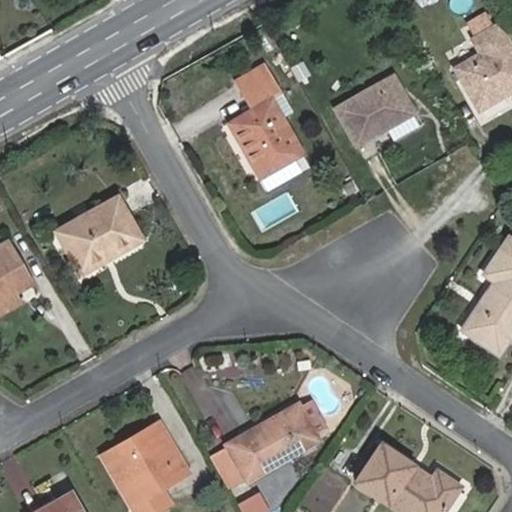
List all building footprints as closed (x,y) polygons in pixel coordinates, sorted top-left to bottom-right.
[(511,47),(500,27),(496,30),(488,17),(471,27),(478,40),(474,42),(482,56),(460,69),(483,109),(511,92),(511,47)] [(296,42),(304,58),(324,47),(317,32),(296,42)] [(302,154),(279,113),(272,100),(282,94),(264,63),(240,77),(259,108),(231,124),(261,176),(284,163),(302,154)] [(358,144),(412,112),(393,80),(338,110),(358,144)] [(279,113),(289,106),(282,94),(272,100),(279,113)] [(291,177),(309,166),(302,154),(284,163),(291,177)] [(118,198),(58,231),(79,268),(110,250),(113,255),(141,239),(118,198)] [(467,328),(500,351),(511,332),(511,242),(509,241),(487,274),(498,281),(487,297),(492,301),(486,311),(480,307),(467,328)] [(0,300),(11,295),(29,284),(7,243),(0,247),(0,300)] [(79,268),(81,273),(113,255),(110,250),(79,268)] [(0,306),(14,299),(11,295),(0,300),(0,306)] [(487,297),(480,307),(486,311),(492,301),(487,297)] [(229,446),(248,479),(318,439),(299,407),(229,446)] [(169,442),(159,425),(123,446),(127,453),(154,437),(159,447),(169,442)] [(151,511),(168,503),(160,488),(186,472),(169,442),(159,447),(154,437),(127,453),(123,446),(106,457),(137,511),(151,511)] [(357,482),(402,511),(440,511),(458,486),(436,472),(431,480),(381,447),(357,482)] [(230,487),(240,482),(222,450),(212,455),(230,487)] [(168,503),(195,487),(186,472),(160,488),(168,503)] [(79,511),(70,495),(40,511),(79,511)] [(345,502),(341,511),(361,511),(363,509),(345,502)]
